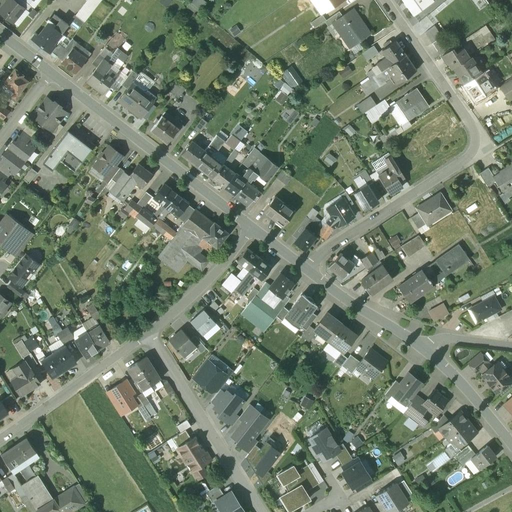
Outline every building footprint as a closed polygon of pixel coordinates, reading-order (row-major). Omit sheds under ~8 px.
[(24,9),(12,0),(7,0),(0,9),(0,13),(13,24),(24,9)] [(22,0),(13,0),(24,9),(27,11),(31,7),(29,5),(22,0)] [(87,0),(83,6),(92,13),(102,0),(87,0)] [(201,15),(209,1),(206,0),(194,0),(189,8),(201,15)] [(311,0),(322,15),(323,16),(345,0),(311,0)] [(402,0),(414,16),(433,2),(431,0),(402,0)] [(83,6),(75,16),(84,23),(92,13),(83,6)] [(342,17),(332,24),(333,24),(350,48),(370,34),(353,9),(342,17)] [(326,21),(324,22),(328,27),(333,24),(332,24),(342,17),(339,12),(326,21)] [(54,15),(39,36),(35,33),(35,34),(32,39),(31,38),(31,39),(42,48),(43,47),(50,53),(51,52),(58,43),(64,35),(62,34),(68,25),(61,19),(54,15)] [(322,15),(311,23),(315,29),(324,22),(326,21),(323,16),(322,15)] [(75,16),(74,16),(71,20),(80,28),(84,23),(75,16)] [(434,26),(425,33),(432,44),(442,37),(434,26)] [(442,37),(432,44),(440,57),(450,50),(442,37)] [(77,43),(72,39),(65,49),(64,50),(69,53),(72,48),(76,51),(81,46),(77,43)] [(396,41),(390,45),(388,42),(383,46),(385,48),(382,51),(387,58),(391,65),(405,55),(396,41)] [(65,49),(58,43),(51,52),(51,53),(52,55),(55,58),(57,57),(58,58),(64,50),(65,49)] [(76,51),(72,48),(69,53),(62,61),(62,63),(76,73),(91,54),(81,46),(76,51)] [(374,46),(362,54),(367,61),(378,53),(374,46)] [(450,50),(440,57),(447,66),(448,65),(452,70),(454,68),(470,58),(463,48),(456,53),(453,48),(450,50)] [(118,49),(108,63),(111,66),(110,68),(114,71),(116,68),(118,69),(122,63),(121,63),(127,56),(118,49)] [(69,53),(64,50),(58,58),(62,61),(69,53)] [(100,54),(92,64),(97,67),(103,59),(104,58),(100,54)] [(391,65),(386,69),(392,77),(397,84),(416,71),(405,55),(391,65)] [(387,58),(372,68),(374,69),(377,74),(386,69),(391,65),(387,58)] [(475,62),(474,63),(470,58),(454,68),(464,84),(481,73),(477,68),(479,67),(479,66),(477,62),(475,62)] [(97,67),(86,81),(94,88),(110,68),(111,66),(108,63),(103,59),(97,67)] [(294,66),(283,73),(292,89),(303,82),(294,66)] [(110,68),(94,88),(103,94),(111,84),(118,74),(114,71),(110,68)] [(377,74),(374,77),(380,87),(386,83),(385,82),(392,77),(386,69),(377,74)] [(22,75),(15,70),(4,84),(15,92),(17,94),(20,91),(27,81),(21,77),(22,75)] [(125,80),(122,84),(128,89),(132,84),(139,75),(132,71),(125,80)] [(481,73),(464,84),(462,85),(474,103),(492,91),(490,88),(493,86),(489,79),(486,81),(481,73)] [(118,74),(111,84),(117,90),(122,84),(125,80),(118,74)] [(374,77),(360,86),(367,96),(380,87),(374,77)] [(511,77),(500,86),(510,101),(511,99),(511,77)] [(147,90),(144,94),(132,84),(128,89),(121,99),(133,108),(131,110),(141,117),(156,97),(147,90)] [(286,85),(276,100),(284,105),(294,90),(286,85)] [(416,89),(395,103),(408,121),(429,107),(416,89)] [(17,94),(15,92),(11,97),(16,101),(22,93),(20,91),(17,94)] [(370,96),(359,104),(365,113),(376,105),(370,96)] [(54,104),(48,99),(43,106),(42,105),(33,117),(51,131),(52,132),(58,124),(66,113),(60,108),(61,107),(55,102),(54,104)] [(376,105),(365,113),(371,124),(391,111),(384,100),(376,105)] [(293,124),(300,112),(291,106),(283,118),(293,124)] [(165,112),(150,131),(167,143),(173,136),(175,138),(180,130),(171,123),(174,119),(165,112)] [(202,119),(194,129),(199,134),(207,123),(202,119)] [(58,124),(52,132),(51,131),(50,133),(56,137),(63,127),(58,124)] [(36,133),(27,126),(23,131),(24,132),(32,138),(36,133)] [(68,131),(43,164),(52,171),(60,161),(75,172),(92,149),(90,148),(93,145),(87,141),(85,144),(68,131)] [(32,138),(24,132),(20,138),(31,146),(35,140),(32,138)] [(235,138),(232,135),(225,143),(234,150),(240,141),(235,138)] [(20,138),(18,136),(8,149),(24,161),(34,149),(31,146),(20,138)] [(222,165),(211,156),(214,150),(216,151),(217,151),(224,141),(217,136),(205,151),(194,165),(212,178),(222,165)] [(205,151),(192,141),(181,155),(194,165),(205,151)] [(109,146),(103,153),(101,153),(99,156),(99,159),(93,166),(105,176),(106,176),(115,166),(122,156),(109,146)] [(268,159),(254,148),(242,163),(248,168),(249,168),(253,171),(257,174),(268,159)] [(24,161),(8,149),(0,158),(0,162),(11,171),(15,174),(24,161)] [(389,152),(383,156),(383,157),(388,164),(391,169),(392,169),(399,181),(404,177),(389,152)] [(229,156),(223,164),(227,167),(234,159),(229,156)] [(383,157),(372,164),(377,171),(388,164),(383,157)] [(268,159),(257,174),(258,175),(266,182),(278,167),(268,159)] [(511,161),(511,162),(511,164),(499,171),(500,173),(494,177),(493,177),(495,181),(503,194),(510,189),(511,190),(511,189),(511,161)] [(11,171),(0,162),(0,172),(6,177),(11,171)] [(130,175),(128,177),(135,182),(142,187),(152,175),(138,164),(130,175)] [(222,165),(212,178),(224,187),(235,173),(227,167),(223,164),(222,165)] [(377,171),(376,172),(379,177),(391,169),(388,164),(377,171)] [(105,176),(93,166),(90,171),(103,181),(104,179),(103,178),(105,176)] [(115,166),(106,176),(105,176),(103,178),(104,179),(109,183),(112,179),(119,169),(115,166)] [(119,169),(112,179),(117,183),(126,172),(121,168),(119,169)] [(248,168),(241,178),(235,173),(224,187),(234,196),(246,181),(253,171),(249,168),(248,168)] [(494,177),(488,168),(479,174),(487,186),(495,181),(493,177),(494,177)] [(31,169),(23,179),(29,184),(37,173),(31,169)] [(391,169),(379,177),(390,195),(402,187),(399,181),(392,169),(391,169)] [(282,170),(276,178),(286,185),(292,177),(282,170)] [(253,171),(246,181),(250,185),(258,175),(257,174),(253,171)] [(373,183),(365,171),(359,175),(363,181),(364,180),(367,185),(368,186),(373,183)] [(117,183),(111,191),(121,199),(130,188),(135,182),(128,177),(130,175),(126,172),(117,183)] [(246,181),(234,196),(248,206),(259,191),(250,185),(246,181)] [(164,184),(154,198),(162,205),(166,208),(177,194),(164,184)] [(368,186),(367,185),(354,193),(365,210),(378,202),(368,186)] [(136,204),(129,214),(135,218),(136,216),(141,209),(142,210),(151,198),(150,198),(152,196),(146,192),(136,204)] [(353,204),(346,192),(341,196),(343,199),(348,207),(353,204)] [(177,194),(166,208),(178,217),(189,203),(177,194)] [(440,194),(417,208),(426,224),(427,225),(451,211),(440,194)] [(275,197),(263,211),(283,227),(294,212),(275,197)] [(343,199),(327,209),(331,216),(337,226),(338,227),(354,216),(348,207),(343,199)] [(131,200),(124,210),(129,214),(136,204),(131,200)] [(153,218),(152,218),(156,221),(157,219),(166,208),(162,205),(153,218)] [(141,209),(136,216),(151,228),(152,226),(156,221),(152,218),(153,218),(142,210),(141,209)] [(194,209),(175,234),(194,248),(197,245),(203,237),(213,223),(194,209)] [(419,213),(411,218),(418,229),(426,224),(419,213)] [(24,228),(7,215),(0,223),(0,243),(0,244),(2,241),(10,248),(16,240),(21,233),(20,232),(24,228)] [(331,216),(326,223),(333,229),(337,226),(331,216)] [(306,217),(300,225),(305,229),(311,220),(306,217)] [(167,227),(157,219),(156,221),(152,226),(162,233),(167,227)] [(213,223),(203,237),(208,240),(217,247),(227,233),(214,222),(213,223)] [(333,229),(326,223),(323,227),(322,229),(329,235),(333,229)] [(24,228),(20,232),(21,233),(16,240),(24,246),(33,235),(24,228)] [(305,229),(295,242),(306,250),(316,237),(305,229)] [(329,235),(322,229),(318,234),(325,239),(329,235)] [(175,234),(157,258),(176,273),(187,260),(195,249),(194,248),(175,234)] [(419,236),(401,247),(409,258),(426,246),(419,236)] [(203,237),(197,245),(201,249),(208,240),(203,237)] [(459,244),(436,261),(444,273),(448,270),(451,273),(469,260),(459,244)] [(197,245),(194,248),(195,249),(187,260),(201,271),(209,261),(199,253),(201,249),(197,245)] [(259,257),(247,248),(237,261),(244,266),(249,270),(259,257)] [(372,252),(360,260),(361,260),(362,262),(366,269),(378,261),(372,252)] [(350,261),(340,253),(329,267),(342,279),(354,265),(350,261)] [(26,254),(15,268),(10,275),(8,278),(12,281),(12,282),(20,288),(21,287),(21,288),(39,264),(26,254)] [(355,255),(350,261),(354,265),(357,268),(362,262),(361,261),(361,260),(355,255)] [(271,266),(259,257),(249,270),(254,274),(261,279),(271,266)] [(382,265),(361,281),(371,294),(392,279),(382,265)] [(236,277),(232,273),(222,284),(232,291),(234,288),(235,288),(242,279),(249,270),(244,266),(236,277)] [(249,270),(242,279),(247,282),(254,274),(249,270)] [(422,270),(398,287),(409,303),(433,286),(430,281),(429,279),(428,280),(422,270)] [(294,284),(280,274),(271,286),(268,289),(282,299),(285,296),(290,289),(294,284)] [(242,279),(235,288),(242,294),(250,285),(247,282),(242,279)] [(12,282),(11,282),(7,287),(21,298),(25,292),(20,288),(12,282)] [(282,299),(268,289),(271,286),(266,282),(258,292),(252,300),(251,301),(241,314),(264,332),(276,317),(284,307),(290,299),(287,297),(285,296),(282,299)] [(254,288),(247,298),(251,301),(252,300),(258,292),(254,288)] [(493,290),(480,297),(483,303),(494,297),(496,296),(493,290)] [(0,294),(0,316),(3,316),(6,312),(5,309),(10,303),(0,294)] [(315,304),(304,295),(302,297),(301,296),(289,311),(284,318),(293,324),(295,322),(301,327),(312,312),(315,307),(314,306),(315,304)] [(494,297),(483,303),(469,310),(476,323),(486,318),(484,315),(490,312),(492,314),(501,310),(494,297)] [(101,316),(93,304),(87,308),(94,321),(101,316)] [(443,304),(428,312),(434,322),(448,314),(443,304)] [(215,314),(208,306),(203,310),(211,318),(215,314)] [(284,307),(276,317),(282,321),(284,318),(289,311),(284,307)] [(203,310),(190,322),(202,335),(215,324),(211,318),(203,310)] [(312,312),(301,327),(305,331),(309,326),(317,316),(312,312)] [(342,325),(327,313),(314,330),(316,333),(329,342),(342,325)] [(342,325),(329,342),(344,354),(357,336),(342,325)] [(100,326),(88,334),(98,349),(110,341),(100,326)] [(309,326),(305,331),(301,337),(309,343),(316,333),(314,330),(309,326)] [(67,328),(62,331),(68,341),(74,338),(67,328)] [(190,340),(181,330),(169,341),(176,349),(176,350),(177,351),(183,357),(195,347),(196,346),(190,340)] [(62,331),(57,334),(63,344),(68,341),(62,331)] [(88,334),(75,341),(85,357),(98,349),(88,334)] [(206,349),(195,336),(190,340),(196,346),(195,347),(201,354),(206,349)] [(33,337),(23,343),(29,352),(39,346),(33,337)] [(21,340),(14,344),(23,358),(30,353),(23,343),(21,340)] [(76,363),(66,346),(53,354),(64,371),(76,363)] [(375,355),(375,354),(370,350),(360,363),(357,366),(363,370),(362,371),(367,375),(368,374),(374,379),(378,373),(383,372),(382,368),(386,362),(381,358),(379,358),(375,355)] [(340,353),(333,363),(340,369),(342,367),(348,359),(340,353)] [(64,371),(53,354),(41,361),(52,378),(64,371)] [(492,368),(480,354),(469,364),(477,373),(480,371),(483,375),(492,368)] [(348,359),(342,367),(351,374),(357,366),(360,363),(350,355),(348,359)] [(160,380),(146,357),(137,363),(151,386),(160,380)] [(25,360),(13,368),(18,376),(11,381),(21,396),(40,384),(25,360)] [(206,360),(197,371),(202,375),(211,364),(206,360)] [(151,386),(137,363),(127,369),(141,392),(142,392),(145,389),(151,386)] [(483,375),(482,376),(487,382),(486,382),(492,389),(493,388),(497,393),(511,381),(503,370),(498,363),(483,375)] [(223,373),(211,364),(202,375),(197,381),(210,392),(218,383),(224,374),(223,373)] [(233,372),(228,368),(223,373),(224,374),(218,383),(222,386),(233,372)] [(422,384),(408,374),(399,385),(392,395),(392,396),(408,408),(415,398),(416,397),(413,395),(422,384)] [(166,380),(161,384),(168,396),(174,392),(166,380)] [(395,382),(385,394),(390,398),(392,396),(392,395),(399,385),(395,382)] [(122,384),(111,391),(115,398),(122,408),(124,411),(135,404),(122,384)] [(292,391),(285,388),(282,395),(288,398),(292,391)] [(211,402),(216,406),(225,393),(220,389),(211,402)] [(222,418),(228,422),(234,413),(244,401),(234,394),(233,396),(227,391),(225,393),(216,406),(214,408),(223,415),(222,418)] [(446,401),(433,391),(424,404),(423,406),(427,409),(436,416),(446,401)] [(145,397),(143,394),(138,397),(144,407),(150,404),(145,397)] [(511,396),(503,405),(509,411),(511,408),(511,407),(511,396)] [(122,408),(115,398),(110,401),(117,411),(122,408)] [(408,408),(403,413),(412,420),(423,406),(424,404),(415,398),(408,408)] [(311,404),(304,400),(301,406),(308,409),(311,404)] [(0,401),(0,418),(8,413),(0,401)] [(150,404),(144,407),(150,417),(155,413),(150,404)] [(249,405),(238,418),(243,422),(254,408),(249,405)] [(423,406),(412,420),(422,427),(426,421),(421,417),(427,409),(423,406)] [(260,413),(254,408),(232,436),(238,441),(237,443),(245,449),(253,439),(266,422),(258,415),(260,413)] [(430,412),(426,417),(432,421),(435,415),(430,412)] [(234,413),(228,422),(232,426),(238,418),(239,417),(234,413)] [(459,413),(456,415),(457,416),(449,422),(449,421),(439,429),(440,430),(446,438),(447,437),(467,421),(463,416),(464,416),(461,413),(459,413)] [(444,415),(435,426),(431,428),(435,433),(440,430),(439,429),(449,421),(444,415)] [(186,421),(177,427),(180,433),(190,427),(186,421)] [(467,421),(447,437),(452,442),(455,443),(459,448),(477,434),(467,421)] [(323,461),(339,451),(337,448),(325,429),(309,440),(312,445),(309,448),(316,458),(319,456),(323,461)] [(185,430),(172,439),(178,448),(191,440),(185,430)] [(276,442),(269,437),(260,449),(250,462),(258,468),(255,471),(262,475),(281,450),(274,445),(276,442)] [(26,438),(1,455),(13,474),(14,473),(34,460),(31,455),(36,452),(26,438)] [(202,449),(194,438),(191,440),(178,448),(192,472),(211,460),(203,448),(202,449)] [(257,442),(253,439),(245,449),(249,453),(255,445),(257,442)] [(356,439),(351,442),(353,445),(355,448),(360,444),(356,439)] [(341,452),(346,449),(342,444),(337,448),(339,451),(341,452)] [(245,458),(250,462),(260,449),(255,445),(249,453),(245,458)] [(468,446),(455,457),(459,461),(472,451),(468,446)] [(495,458),(487,447),(476,455),(471,459),(480,470),(495,458)] [(335,456),(341,466),(352,459),(346,449),(341,452),(335,456)] [(472,451),(459,461),(462,466),(465,464),(471,459),(476,455),(472,451)] [(401,452),(393,457),(399,466),(408,460),(401,452)] [(352,459),(341,466),(344,471),(355,464),(352,459)] [(480,470),(471,459),(465,464),(474,475),(480,470)] [(344,471),(342,473),(352,489),(354,487),(369,478),(370,477),(360,462),(355,464),(344,471)] [(307,467),(297,473),(292,466),(278,475),(283,485),(284,484),(289,492),(280,497),(289,511),(309,499),(304,491),(317,483),(307,467)] [(21,486),(14,473),(13,474),(7,478),(14,489),(21,499),(26,495),(21,486)] [(21,486),(26,495),(36,511),(53,500),(38,475),(21,486)] [(7,478),(2,481),(9,493),(14,489),(7,478)] [(369,478),(354,487),(358,492),(372,484),(369,478)] [(396,483),(385,489),(398,510),(408,503),(396,483)] [(89,499),(79,484),(74,487),(84,503),(89,499)] [(217,486),(206,493),(213,504),(215,502),(224,496),(217,486)] [(53,500),(36,511),(37,511),(72,511),(84,504),(84,503),(74,487),(53,500)] [(394,511),(398,510),(385,489),(375,496),(385,511),(394,511)] [(243,511),(231,492),(224,496),(215,502),(221,511),(243,511)] [(34,511),(36,511),(26,495),(21,499),(24,504),(29,511),(34,511)]
